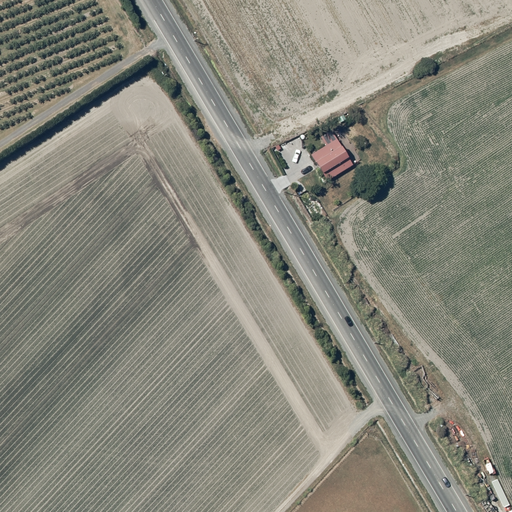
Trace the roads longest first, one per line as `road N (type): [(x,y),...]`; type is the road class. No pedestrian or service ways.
road 1 (secondary): [(456,511),(151,0)]
road 2 (unknown): [(0,172),(115,102),(155,110),(358,427)]
road 3 (unknown): [(0,149),(172,34)]
